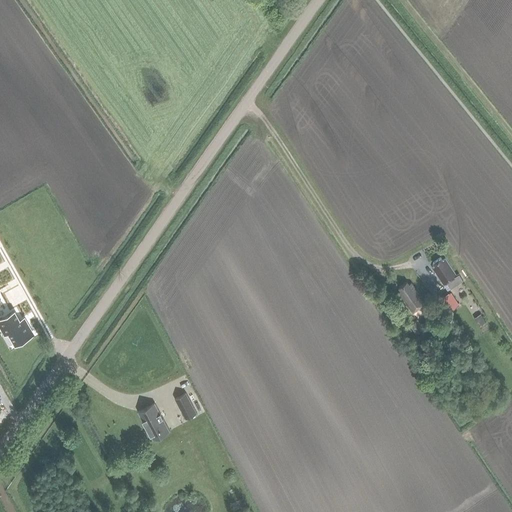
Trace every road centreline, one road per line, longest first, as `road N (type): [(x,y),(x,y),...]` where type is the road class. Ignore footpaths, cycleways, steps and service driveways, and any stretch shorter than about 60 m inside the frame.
road 1 (tertiary): [(0,449),(317,0)]
road 2 (track): [(247,99),(363,264),(423,267)]
